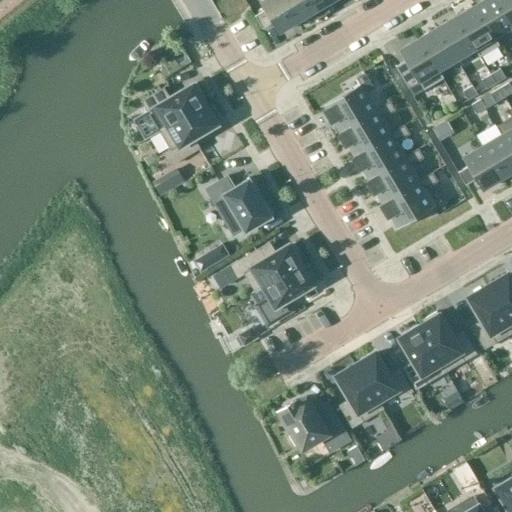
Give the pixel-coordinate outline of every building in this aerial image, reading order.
[(297,21),(283,0),(262,0),(261,1),(266,9),(255,16),(262,29),(273,22),(279,32),(297,21)] [(283,0),(297,21),(311,13),(315,21),(323,16),(313,0),(283,0)] [(313,0),(323,16),(330,12),(325,4),(332,0),(313,0)] [(511,25),(511,24),(497,0),(482,0),(475,5),(499,45),(494,37),(511,25)] [(511,0),(497,0),(511,24),(511,0)] [(499,45),(475,5),(456,16),(480,56),(499,45)] [(480,56),(456,16),(438,27),(457,59),(474,48),(479,57),(480,56)] [(457,59),(438,27),(419,38),(443,78),(444,78),(439,70),(457,59)] [(443,78),(419,38),(400,50),(406,60),(395,66),(408,88),(419,82),(424,90),(443,78)] [(505,77),(501,70),(492,76),(496,83),(505,77)] [(327,108),(324,110),(332,123),(335,121),(341,131),(377,110),(376,108),(367,93),(374,88),(365,72),(356,78),(361,85),(326,106),(327,108)] [(496,83),(492,76),(482,81),(487,89),(496,83)] [(511,92),(511,88),(508,82),(499,88),(504,97),(511,92)] [(170,98),(164,88),(142,101),(160,131),(205,104),(204,103),(201,98),(204,96),(196,83),(170,98)] [(477,94),(472,85),(463,91),(468,100),(477,94)] [(504,97),(499,88),(490,94),(495,102),(504,97)] [(486,108),(481,99),(472,105),(477,113),(486,108)] [(341,131),(338,133),(346,146),(349,144),(356,155),(391,133),(390,132),(381,116),(385,113),(386,115),(396,109),(390,100),(376,108),(377,110),(341,131)] [(171,165),(197,149),(199,148),(193,137),(216,124),(205,106),(206,105),(205,104),(160,131),(170,149),(164,153),(171,165)] [(356,155),(353,157),(360,170),(364,168),(370,179),(406,157),(405,156),(395,140),(400,137),(400,139),(410,133),(404,124),(390,132),(391,133),(356,155)] [(511,127),(502,134),(511,151),(511,127)] [(511,171),(511,151),(502,134),(483,145),(502,177),(511,171)] [(502,177),(483,145),(464,157),(470,167),(459,173),(466,186),(477,180),(483,189),(502,177)] [(409,164),(414,161),(415,162),(424,157),(419,147),(405,156),(406,157),(370,179),(367,180),(375,194),(378,192),(384,202),(420,181),(419,180),(409,164)] [(420,181),(384,202),(381,204),(389,217),(392,215),(399,226),(434,204),(424,187),(428,185),(429,186),(438,180),(433,171),(419,180),(420,181)] [(211,202),(222,196),(234,216),(223,222),(231,236),(245,228),(245,229),(246,231),(248,230),(270,217),(272,216),(271,214),(250,179),(249,177),(245,180),(232,188),(226,177),(204,190),(211,202)] [(255,291),(300,264),(300,263),(299,263),(288,245),(265,259),(259,248),(230,265),(237,277),(244,273),(255,291)] [(301,266),(300,264),(255,291),(256,292),(264,287),(270,297),(256,306),(258,308),(255,310),(263,324),(266,322),(267,325),(292,310),(286,299),(311,284),(301,266)] [(489,284),(488,285),(511,325),(511,281),(507,274),(489,285),(489,284)] [(484,348),(511,331),(511,325),(488,285),(486,286),(487,286),(469,297),(482,320),(472,326),(484,348)] [(420,325),(419,326),(446,371),(476,353),(463,332),(452,338),(437,311),(423,319),(425,323),(420,326),(420,325)] [(446,371),(419,326),(418,327),(400,338),(413,361),(403,367),(416,389),(446,371)] [(335,363),(383,341),(377,329),(304,362),(315,385),(327,380),(318,360),(331,354),(335,363)] [(357,363),(355,364),(382,409),(383,408),(378,400),(395,389),(401,398),(412,391),(399,369),(389,376),(375,353),(357,363)] [(382,409),(355,364),(354,365),(336,376),(350,399),(339,405),(352,427),(382,409)] [(338,457),(303,395),(270,414),(301,478),(338,457)] [(511,511),(511,478),(496,488),(510,511),(511,511)]
